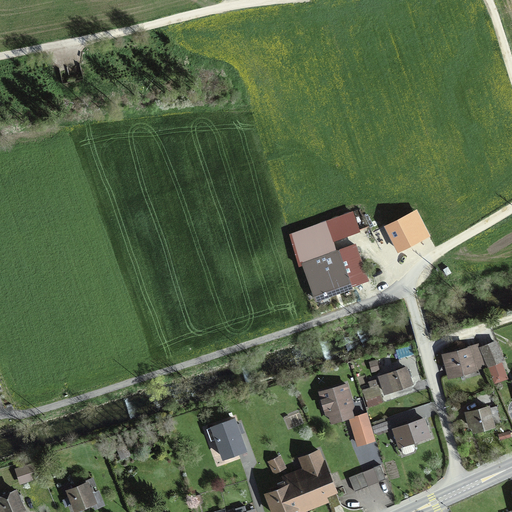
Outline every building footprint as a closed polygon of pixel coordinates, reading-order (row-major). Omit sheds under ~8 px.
[(387,226),(399,250),(421,238),(409,215),(387,226)] [(331,222),(325,223),(325,221),(289,234),(299,266),(303,264),(315,299),(360,283),(355,270),(353,271),(349,259),(359,256),(355,245),(334,252),(330,240),(335,238),(331,222)] [(501,356),(495,342),(478,349),(483,368),(489,365),(488,362),(501,356)] [(471,361),(481,359),(478,349),(477,346),(444,355),(447,365),(450,364),(452,373),(473,368),(471,361)] [(411,383),(406,368),(379,377),(385,392),(411,383)] [(352,416),(350,410),(347,408),(349,404),(348,401),(351,400),(346,384),(320,392),(322,400),(326,398),(328,399),(330,404),(328,406),(332,422),(352,416)] [(378,385),(363,391),(368,407),(383,402),(378,385)] [(488,407),(466,413),(469,425),(473,424),(474,430),(493,425),(493,424),(500,422),(496,407),(488,409),(488,407)] [(358,444),(374,439),(366,413),(359,415),(362,422),(352,424),(358,444)] [(245,450),(234,418),(206,429),(211,440),(217,438),(224,458),(245,450)] [(413,451),(415,448),(413,441),(429,436),(423,418),(394,429),(402,452),(405,454),(413,451)] [(372,426),(374,433),(389,428),(386,421),(372,426)] [(125,445),(117,448),(121,457),(129,454),(125,445)] [(282,477),(284,480),(277,483),(279,489),(266,494),(273,511),(281,511),(325,495),(332,511),(340,511),(344,510),(323,460),(323,461),(318,450),(300,458),(304,468),(282,477)] [(269,461),(274,472),(284,467),(279,457),(269,461)] [(34,471),(32,464),(16,469),(18,476),(34,471)] [(380,465),(373,467),(379,481),(386,479),(380,465)] [(368,486),(363,472),(349,477),(354,491),(368,486)] [(68,490),(76,509),(94,501),(96,506),(103,504),(98,492),(95,493),(92,486),(94,485),(91,478),(82,481),(83,484),(68,490)] [(0,505),(2,511),(15,511),(23,509),(19,499),(23,498),(21,494),(17,495),(15,490),(0,496),(0,505)] [(214,491),(193,497),(195,504),(216,498),(214,491)]
